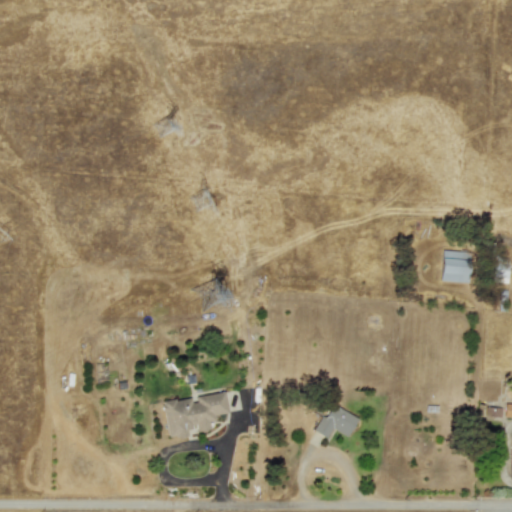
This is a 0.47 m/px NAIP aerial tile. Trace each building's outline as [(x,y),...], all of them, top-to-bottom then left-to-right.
[(438,281),(466,282),(467,252),(440,250),(438,281)] [(492,282),(506,283),(506,264),(492,263),(492,282)] [(166,438),(189,435),(188,426),(194,425),(195,432),(209,430),(207,418),(226,415),(223,392),(191,396),(191,397),(160,401),(166,438)] [(330,428),(345,436),(356,418),(329,403),(313,431),(324,438),(330,428)] [(503,417),(511,417),(511,404),(503,404),(503,417)]
